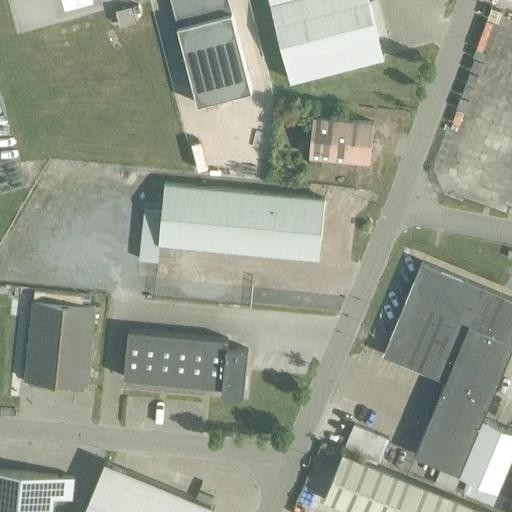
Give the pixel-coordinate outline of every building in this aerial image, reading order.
[(170,0),(197,104),(251,90),(228,0),(170,0)] [(269,0),(290,80),(384,56),(369,0),(269,0)] [(135,21),(131,6),(123,8),(115,10),(119,25),(135,21)] [(369,162),(373,122),(313,116),(309,156),(369,162)] [(324,198),(164,183),(161,211),(144,210),(139,258),(157,259),(158,244),(239,251),(242,258),(253,253),(319,259),(324,198)] [(498,489),(511,454),(511,429),(483,417),(511,348),(511,299),(423,262),(384,355),(446,381),(415,455),(441,466),(434,483),(454,491),(461,474),(498,489)] [(86,386),(94,306),(33,300),(25,379),(27,380),(29,385),(41,386),(44,381),(67,384),(70,389),(81,390),(85,386),(86,386)] [(128,329),(124,377),(223,386),(222,393),(244,395),(248,349),(227,347),(228,339),(128,329)] [(379,461),(388,438),(354,424),(344,447),(379,461)] [(490,511),(448,496),(342,452),(323,499),(355,511),(490,511)] [(211,511),(214,506),(105,461),(83,511),(211,511)] [(72,498),(74,477),(0,469),(0,511),(52,511),(54,496),(72,498)]
